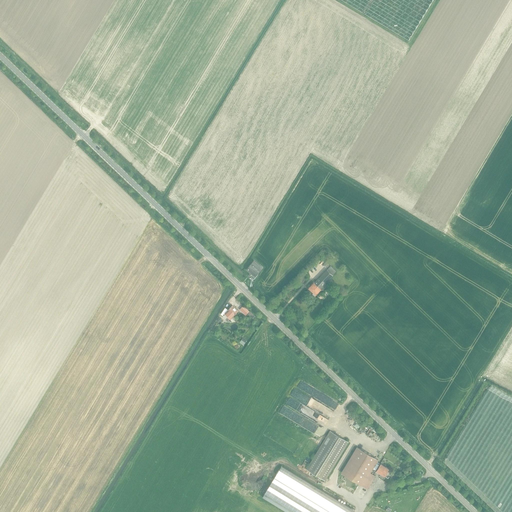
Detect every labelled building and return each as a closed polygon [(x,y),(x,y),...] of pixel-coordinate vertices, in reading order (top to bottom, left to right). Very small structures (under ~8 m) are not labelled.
[(340,0),(409,41),(434,0),(340,0)] [(247,269),(255,277),(263,268),(254,261),(247,269)] [(322,290),(321,289),(336,272),(331,267),(315,283),(313,282),(307,289),(316,296),(322,290)] [(230,319),(238,311),(232,305),(228,310),(225,308),(221,314),(224,316),(225,314),(230,319)] [(246,313),(252,318),(254,316),(249,310),(246,313)] [(317,400),(318,399),(310,393),(306,398),(314,404),(317,400)] [(309,419),(310,417),(285,402),(281,409),(293,417),(294,415),(305,422),(307,418),(309,419)] [(317,408),(313,415),(325,423),(329,416),(317,408)] [(307,469),(325,480),(348,442),(330,431),(307,469)] [(357,447),(341,473),(368,489),(376,476),(370,473),(373,469),(375,470),(380,463),(377,462),(378,460),(357,447)] [(376,471),(384,476),(389,469),(380,464),(376,471)] [(281,466),(262,497),(287,511),(353,511),(355,510),(281,466)]
